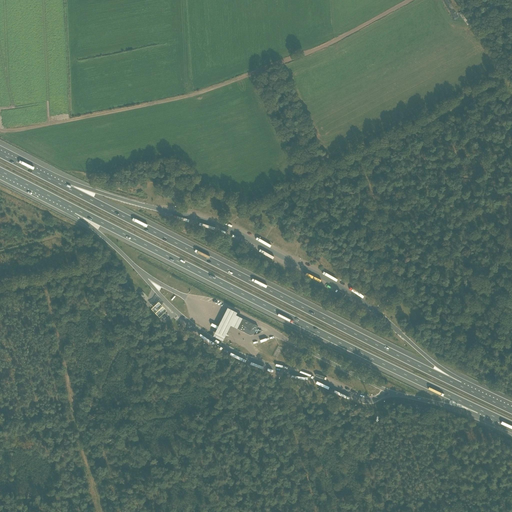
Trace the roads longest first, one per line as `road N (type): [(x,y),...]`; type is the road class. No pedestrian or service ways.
road 1 (motorway): [(75,209),(479,409)]
road 2 (motorway): [(459,385),(66,187)]
road 3 (track): [(0,128),(185,96),(263,70)]
road 4 (track): [(263,70),(412,0)]
road 5 (motorway): [(459,385),(361,300)]
